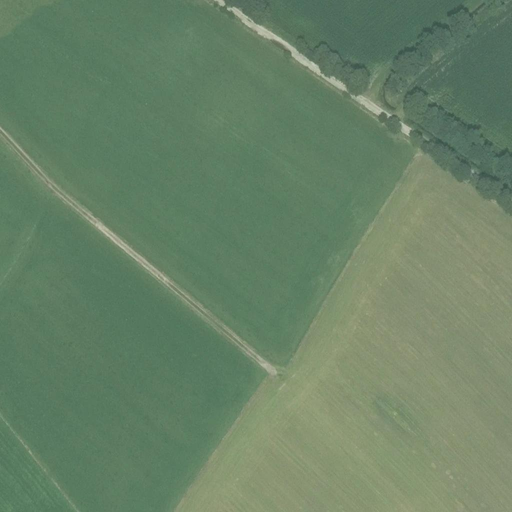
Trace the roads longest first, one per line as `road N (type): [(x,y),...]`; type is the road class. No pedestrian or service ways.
road 1 (track): [(0,129),(54,187),(269,369)]
road 2 (track): [(511,205),(218,0)]
